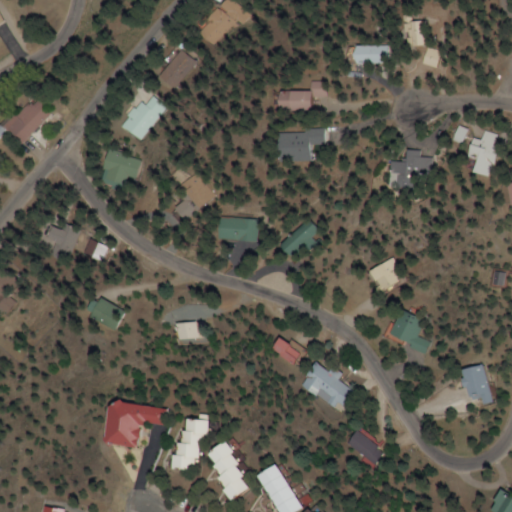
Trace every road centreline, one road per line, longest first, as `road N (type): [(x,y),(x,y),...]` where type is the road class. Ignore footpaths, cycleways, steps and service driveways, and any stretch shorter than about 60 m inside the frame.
road 1 (residential): [(52,154),(136,252),(322,325),(344,342),(418,451),(444,465),(480,457),(511,415)]
road 2 (residential): [(0,212),(176,0)]
road 3 (residential): [(511,106),(449,103),(350,130)]
